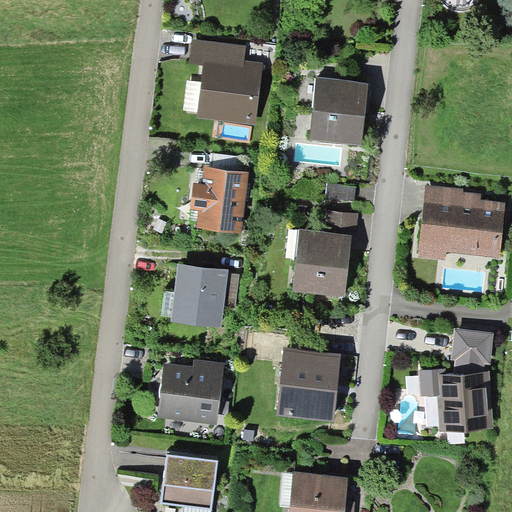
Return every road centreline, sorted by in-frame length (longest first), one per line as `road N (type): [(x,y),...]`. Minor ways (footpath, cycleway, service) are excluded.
road 1 (residential): [(96,511),(154,0)]
road 2 (residential): [(410,0),(363,445)]
